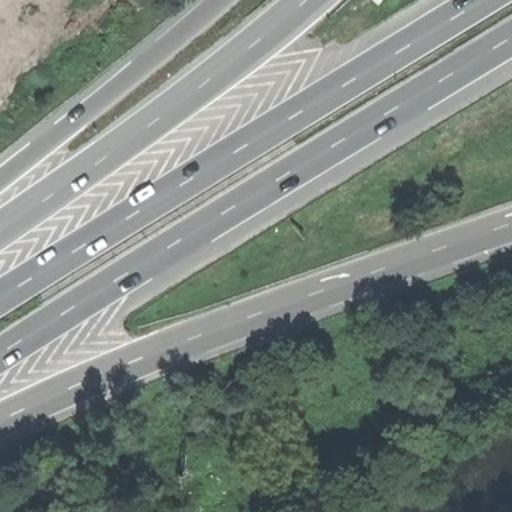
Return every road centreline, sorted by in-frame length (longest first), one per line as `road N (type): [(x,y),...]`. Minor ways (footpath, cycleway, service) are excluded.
road 1 (trunk): [(0,355),(511,41)]
road 2 (trunk): [(484,0),(0,303)]
road 3 (trunk): [(0,425),(130,358),(511,227)]
road 4 (trunk): [(309,0),(0,232)]
road 5 (trunk): [(219,0),(0,180)]
